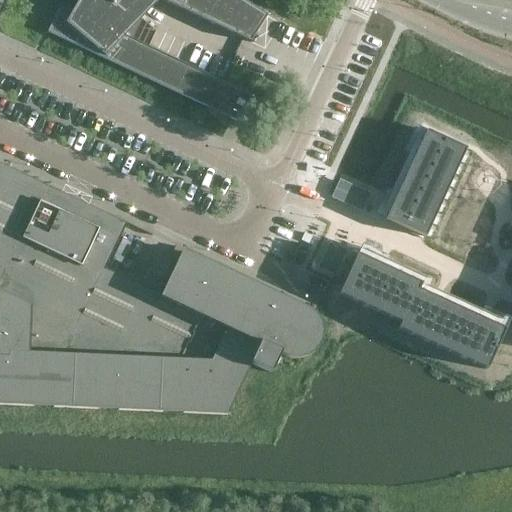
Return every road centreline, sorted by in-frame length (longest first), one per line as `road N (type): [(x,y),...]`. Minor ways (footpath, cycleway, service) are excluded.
road 1 (unclassified): [(277,189),(256,234),(231,239),(0,130)]
road 2 (unclassified): [(0,58),(277,189)]
road 3 (unclassified): [(277,189),(368,0)]
